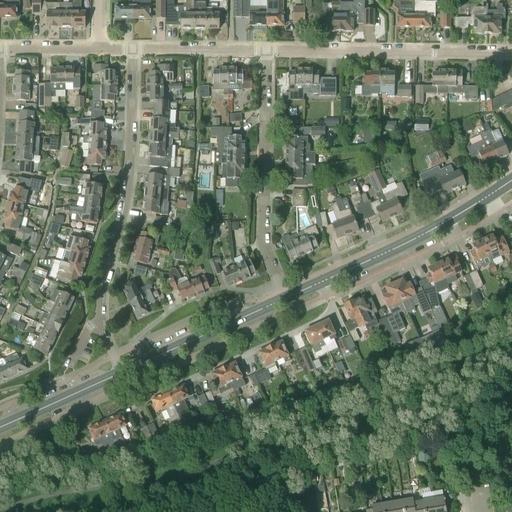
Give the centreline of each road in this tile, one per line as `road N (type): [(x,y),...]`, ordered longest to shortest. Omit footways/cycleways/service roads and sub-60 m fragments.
road 1 (residential): [(133,48),(128,176),(100,302),(118,374)]
road 2 (secondary): [(285,298),(428,232),(511,179)]
road 3 (residential): [(265,50),(263,244),(285,298)]
road 4 (residential): [(511,53),(265,50)]
road 5 (secondary): [(118,374),(285,298)]
road 6 (residential): [(265,50),(133,48)]
road 7 (secondary): [(0,426),(118,374)]
